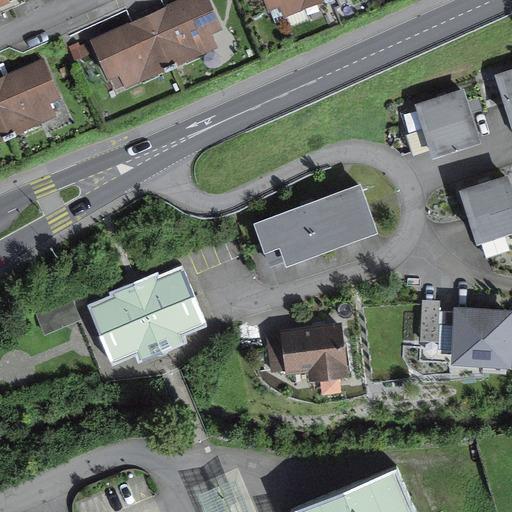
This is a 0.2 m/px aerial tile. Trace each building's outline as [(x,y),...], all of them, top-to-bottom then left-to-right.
[(207,0),(184,0),(149,16),(170,63),(210,45),(205,33),(219,26),(207,0)] [(259,0),(265,15),(305,0),(259,0)] [(129,81),(170,63),(149,16),(98,39),(113,73),(124,69),(129,81)] [(40,61),(0,78),(0,116),(7,132),(47,114),(41,102),(56,96),(40,61)] [(511,63),(492,70),(508,123),(511,121),(511,63)] [(460,82),(410,96),(425,150),(475,136),(460,82)] [(511,204),(502,171),(455,184),(469,236),(511,224),(511,204)] [(379,223),(363,177),(253,215),(262,242),(276,237),(282,256),(379,223)] [(213,320),(191,260),(156,273),(153,264),(105,282),(111,290),(90,298),(113,358),(131,351),(135,360),(195,338),(192,328),(213,320)] [(511,367),(511,356),(511,312),(456,309),(453,364),(511,367)] [(351,366),(347,317),(275,323),(280,372),(351,366)] [(427,511),(404,454),(293,499),(298,511),(427,511)]
